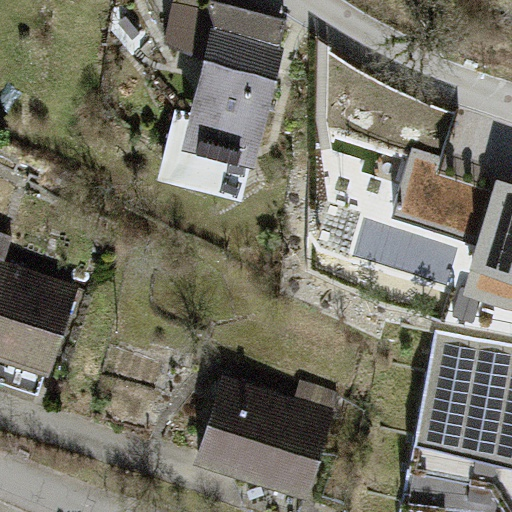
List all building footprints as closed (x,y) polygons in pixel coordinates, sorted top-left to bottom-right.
[(240,5),(225,132),(302,140),(316,14),(240,5)] [(511,170),(502,168),(474,278),(511,287),(511,170)] [(102,283),(0,248),(0,341),(74,366),(102,283)] [(511,336),(443,323),(421,437),(511,454),(511,336)] [(365,411),(256,375),(230,452),(340,488),(365,411)]
